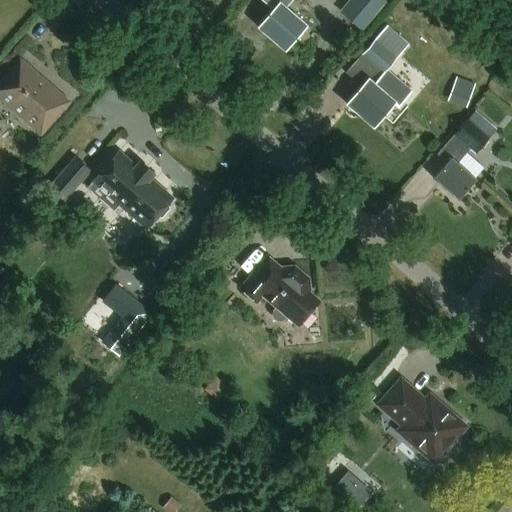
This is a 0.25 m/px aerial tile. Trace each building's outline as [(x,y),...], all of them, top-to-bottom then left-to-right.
[(284,51),(307,25),(286,6),(291,0),(261,0),(271,8),(256,26),(284,51)] [(386,1),(384,0),(347,0),(339,10),(361,29),(386,1)] [(360,84),(345,102),(372,125),(393,100),(373,83),(395,57),(374,39),(362,53),(346,73),(360,84)] [(0,96),(41,132),(67,101),(19,60),(0,82),(0,96)] [(466,107),(471,92),(453,86),(448,101),(466,107)] [(471,156),(485,140),(463,121),(437,153),(445,160),(431,178),(456,199),(473,177),(455,162),(464,150),(471,156)] [(119,151),(87,187),(112,209),(120,200),(147,223),(156,213),(158,214),(172,198),(150,178),(154,174),(140,161),(135,166),(119,151)] [(91,171),(75,157),(48,188),(65,202),(91,171)] [(0,253),(15,236),(0,224),(0,253)] [(281,266),(266,254),(239,287),(257,301),(261,295),(275,306),(274,307),(273,308),(272,309),(272,311),(272,312),(272,313),(272,314),(273,315),(273,316),(274,317),(275,318),(276,318),(277,319),(278,319),(280,319),(281,319),(282,318),(283,317),(284,316),(285,316),(285,315),(297,325),(318,299),(309,291),(308,277),(293,264),(281,266)] [(122,316),(102,342),(118,354),(150,313),(115,285),(103,301),(122,316)] [(215,374),(205,388),(220,398),(230,384),(215,374)] [(400,381),(379,405),(395,419),(396,418),(404,425),(399,431),(434,462),(444,450),(447,449),(450,447),(452,444),(454,441),(455,438),(464,426),(458,420),(456,418),(454,415),(451,413),(448,412),(429,396),(423,403),(415,396),(416,395),(400,381)] [(334,483),(357,506),(373,489),(350,466),(334,483)]
